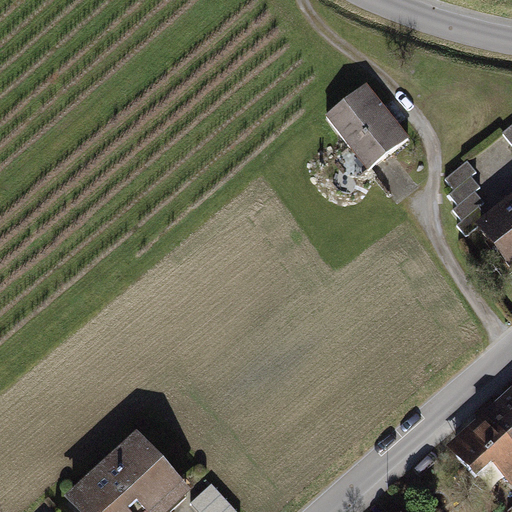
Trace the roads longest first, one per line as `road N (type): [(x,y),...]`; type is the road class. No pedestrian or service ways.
road 1 (residential): [(326,511),(511,351)]
road 2 (unclassified): [(373,0),(511,39)]
